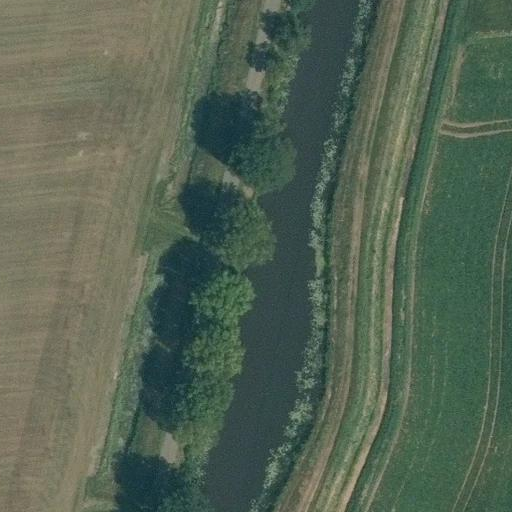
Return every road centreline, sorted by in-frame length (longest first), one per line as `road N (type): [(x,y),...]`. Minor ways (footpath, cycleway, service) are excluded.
road 1 (unclassified): [(157,511),(276,0)]
road 2 (track): [(397,0),(354,200),(343,374),(294,511)]
